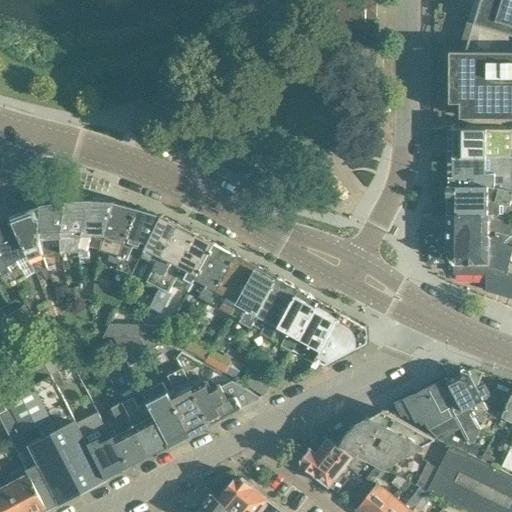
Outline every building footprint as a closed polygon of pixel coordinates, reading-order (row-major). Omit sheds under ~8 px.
[(377,4),(376,4),(370,0),(324,0),(317,11),(342,35),(353,23),(368,33),(377,18),(377,4)] [(449,103),(460,103),(460,118),(511,118),(511,0),(480,0),(465,52),(449,52),(449,103)] [(450,129),(449,157),(496,157),(502,157),(503,130),(496,130),(459,129),(450,129)] [(449,157),(449,186),(493,187),(511,191),(511,190),(511,172),(506,172),(506,157),(502,157),(496,157),(449,157)] [(449,186),(449,214),(491,215),(491,213),(499,215),(508,218),(511,205),(511,199),(511,190),(511,191),(493,187),(449,186)] [(80,251),(90,201),(89,201),(66,202),(60,238),(62,252),(80,251)] [(103,251),(114,202),(90,201),(80,251),(80,263),(90,262),(90,250),(89,250),(89,246),(100,249),(100,250),(103,251)] [(60,238),(66,202),(42,206),(41,245),(45,257),(63,255),(62,252),(60,238)] [(118,268),(140,209),(115,202),(114,202),(103,251),(111,254),(108,264),(117,266),(117,267),(118,268)] [(41,245),(42,206),(13,216),(10,217),(36,272),(48,267),(44,257),(45,257),(41,245)] [(143,256),(162,216),(140,209),(118,268),(125,270),(130,255),(141,259),(142,256),(143,256)] [(448,228),(446,232),(446,238),(448,245),(448,257),(455,264),(455,274),(488,274),(487,290),(511,297),(511,223),(490,218),(491,215),(449,214),(448,228)] [(158,286),(189,229),(184,226),(181,225),(162,216),(143,256),(156,263),(148,281),(158,286)] [(36,272),(10,217),(0,223),(0,248),(18,282),(36,272)] [(194,283),(216,243),(215,243),(196,233),(189,229),(158,286),(170,292),(179,275),(193,282),(194,283)] [(211,303),(237,255),(216,243),(194,283),(193,282),(189,291),(211,303)] [(18,282),(0,248),(0,278),(5,276),(11,287),(18,282)] [(231,314),(257,266),(237,255),(211,303),(221,308),(231,314)] [(252,326),(278,277),(257,266),(231,314),(252,326)] [(273,338),(299,289),(278,277),(252,326),(273,338)] [(96,295),(98,284),(95,283),(81,283),(81,286),(81,295),(94,295),(96,295)] [(68,285),(54,287),(56,294),(57,300),(70,297),(68,288),(68,285)] [(81,286),(68,288),(70,297),(81,295),(81,286)] [(111,288),(110,287),(106,298),(108,299),(119,304),(124,294),(111,288)] [(294,349),(320,301),(299,289),(273,338),(294,349)] [(313,361),(343,313),(320,301),(294,349),(313,361)] [(33,316),(30,308),(15,318),(19,324),(33,316)] [(364,330),(363,325),(343,313),(313,361),(315,362),(313,365),(316,367),(324,363),(325,364),(327,363),(344,353),(345,354),(347,353),(346,352),(365,342),(365,338),(367,338),(367,330),(364,330)] [(136,338),(136,324),(110,323),(104,336),(116,337),(124,337),(136,338)] [(136,324),(136,338),(140,338),(164,339),(163,338),(172,338),(162,325),(136,324)] [(124,337),(116,337),(125,356),(145,347),(140,338),(136,338),(124,337)] [(192,338),(186,349),(193,352),(198,341),(192,338)] [(17,367),(28,386),(52,374),(68,365),(53,339),(21,357),(24,363),(17,367)] [(114,339),(106,344),(110,352),(118,348),(114,339)] [(226,372),(233,359),(225,355),(218,367),(226,372)] [(100,358),(91,362),(98,378),(106,374),(100,358)] [(243,365),(233,359),(226,372),(236,378),(243,365)] [(193,387),(185,369),(183,370),(182,368),(169,375),(175,387),(168,391),(190,434),(211,423),(193,387)] [(460,372),(447,380),(463,410),(468,408),(480,428),(467,439),(473,442),(468,452),(481,459),(499,425),(505,413),(504,413),(489,405),(487,406),(484,400),(491,396),(485,384),(477,388),(470,375),(471,373),(470,371),(463,368),(462,369),(460,372)] [(52,374),(28,386),(24,389),(77,493),(107,477),(89,442),(89,443),(78,422),(52,374)] [(281,388),(291,383),(277,375),(277,377),(272,384),(265,395),(266,395),(281,388)] [(252,376),(247,385),(265,395),(272,384),(252,376)] [(463,410),(447,380),(446,378),(441,381),(428,388),(444,420),(446,419),(452,431),(461,427),(467,439),(480,428),(468,408),(463,410)] [(163,381),(142,391),(149,404),(170,445),(190,434),(168,391),(163,381)] [(207,381),(194,388),(211,423),(242,408),(240,404),(257,396),(258,400),(261,399),(260,397),(232,381),(221,387),(220,384),(216,386),(213,382),(209,384),(207,381)] [(444,420),(428,388),(427,387),(396,404),(402,416),(406,414),(409,418),(414,416),(417,421),(420,420),(423,424),(426,422),(429,428),(440,438),(451,443),(468,452),(473,442),(467,439),(461,427),(452,431),(446,419),(444,420)] [(77,493),(24,389),(0,401),(0,424),(3,422),(25,465),(25,464),(48,508),(77,493)] [(510,452),(511,448),(511,395),(504,413),(505,413),(499,425),(508,429),(500,446),(510,452)] [(149,404),(139,409),(133,397),(123,402),(150,455),(170,445),(149,404)] [(123,402),(123,401),(112,407),(116,416),(107,421),(114,435),(115,434),(131,465),(150,455),(123,402)] [(351,427),(338,443),(357,453),(385,467),(386,467),(423,446),(436,439),(437,439),(384,410),(382,411),(370,418),(351,427)] [(111,436),(98,411),(78,422),(89,443),(89,442),(107,477),(131,465),(115,434),(114,435),(111,436)] [(316,453),(311,448),(302,459),(303,464),(302,465),(315,476),(316,475),(328,485),(328,486),(336,492),(349,476),(346,474),(352,467),(348,464),(357,453),(338,443),(337,444),(328,438),(316,453)] [(439,468),(429,490),(471,511),(511,511),(511,474),(481,459),(468,452),(451,443),(439,468)] [(511,470),(511,448),(510,452),(503,466),(511,470)] [(25,464),(25,465),(11,472),(15,479),(8,483),(22,511),(42,511),(48,509),(48,508),(25,464)] [(387,468),(383,475),(397,482),(400,475),(387,468)] [(241,477),(234,478),(218,498),(218,499),(233,511),(284,511),(273,502),(268,499),(254,488),(241,477)] [(360,511),(383,511),(397,495),(379,481),(357,509),(360,511)] [(22,511),(8,483),(1,486),(0,483),(0,511),(22,511)] [(397,495),(383,511),(411,511),(414,509),(424,496),(429,490),(419,485),(405,502),(397,495)] [(195,503),(192,507),(195,511),(233,511),(218,499),(218,498),(212,493),(201,506),(195,503)] [(423,498),(416,507),(421,511),(429,502),(423,498)]
